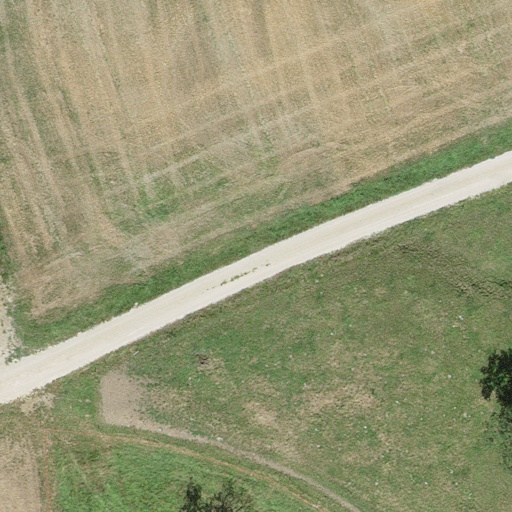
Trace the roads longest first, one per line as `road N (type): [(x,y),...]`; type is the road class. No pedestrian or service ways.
road 1 (track): [(0,378),(342,218),(511,154)]
road 2 (track): [(377,511),(253,459),(18,402),(0,384)]
